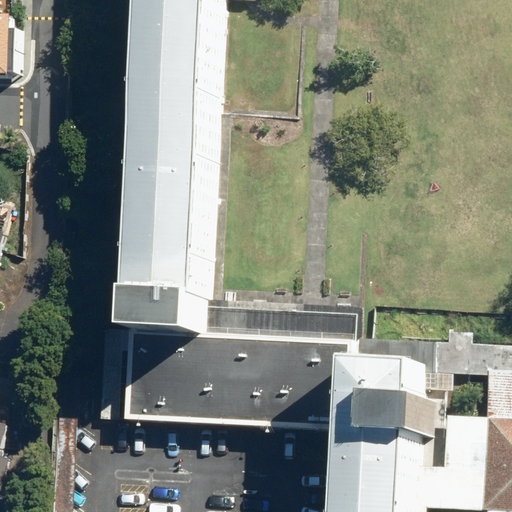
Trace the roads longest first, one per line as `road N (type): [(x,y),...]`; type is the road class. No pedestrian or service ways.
road 1 (unknown): [(99,511),(104,468),(115,461),(199,464)]
road 2 (unknown): [(199,464),(273,470),(288,490),(287,511)]
